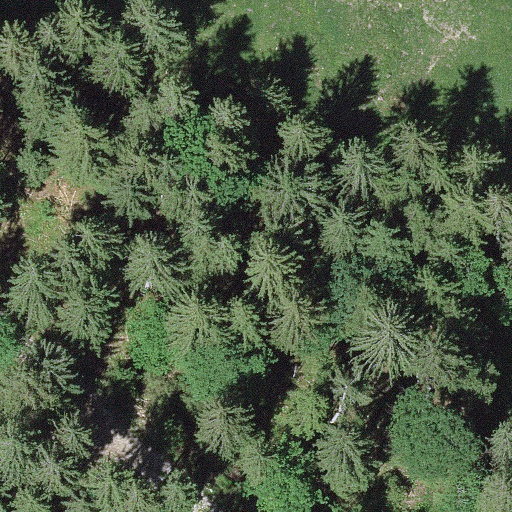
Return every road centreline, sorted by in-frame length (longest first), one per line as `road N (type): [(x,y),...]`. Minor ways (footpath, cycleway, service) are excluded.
road 1 (track): [(0,344),(224,511)]
road 2 (track): [(0,436),(166,470)]
